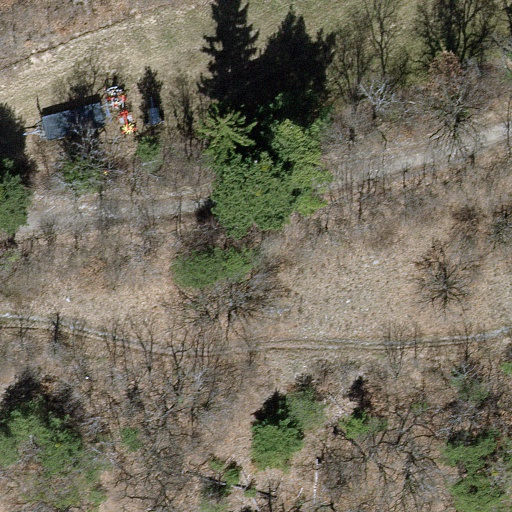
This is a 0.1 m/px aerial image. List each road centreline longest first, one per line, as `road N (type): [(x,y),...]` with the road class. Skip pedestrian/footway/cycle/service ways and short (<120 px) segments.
road 1 (track): [(0,223),(511,124)]
road 2 (track): [(0,319),(172,348),(442,340),(511,326)]
